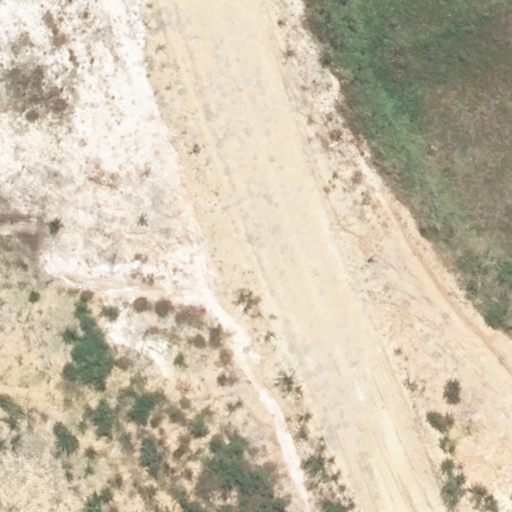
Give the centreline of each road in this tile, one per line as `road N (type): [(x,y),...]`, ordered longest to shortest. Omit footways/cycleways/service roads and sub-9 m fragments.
road 1 (tertiary): [(410,511),(293,391),(213,246),(146,0)]
road 2 (tertiary): [(277,0),(358,211),(449,361),(511,413)]
road 3 (unknown): [(232,511),(329,428),(449,361)]
